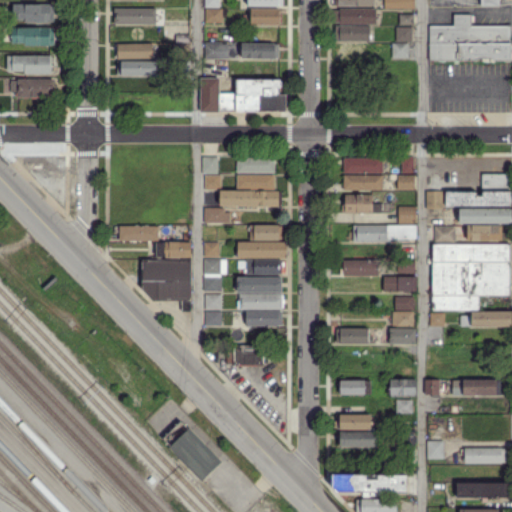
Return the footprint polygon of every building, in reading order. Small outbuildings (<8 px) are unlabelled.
[(414,7),(414,0),(383,0),(384,8),(414,7)] [(25,22),(25,19),(13,19),(13,5),(53,5),(53,22),(25,22)] [(114,24),(114,9),(156,9),(156,16),(158,16),(157,19),(154,19),(154,24),(114,24)] [(221,22),(206,22),(205,9),(221,9),(221,22)] [(339,24),(339,22),(335,22),(335,10),(339,10),(339,9),(375,9),(375,24),(339,24)] [(251,24),(251,10),(278,10),(278,11),(280,11),(281,22),(278,22),(278,24),(251,24)] [(399,25),(399,13),(412,13),(412,25),(399,25)] [(429,60),(429,26),(453,26),(453,14),(473,14),(473,20),(471,20),(470,26),(510,26),(510,46),(511,46),(511,58),(510,58),(510,60),(495,60),(491,58),(479,58),(474,60),(429,60)] [(369,40),(335,40),(335,26),(372,26),(372,30),(368,30),(368,34),(371,34),(371,39),(369,39),(369,40)] [(395,42),(395,27),(411,27),(411,42),(395,42)] [(25,45),(25,43),(12,43),(12,28),(53,28),(54,44),(25,45)] [(371,58),(335,57),(333,57),(333,49),(335,49),(335,43),(372,43),(372,48),(368,48),(368,49),(371,49),(371,58)] [(392,57),(392,43),(407,44),(407,57),(392,57)] [(117,57),(117,44),(151,44),(151,57),(117,57)] [(205,58),(205,44),(219,44),(220,58),(205,58)] [(243,57),(243,44),(278,44),(278,57),(243,57)] [(189,57),(172,57),(172,45),(188,45),(189,57)] [(24,74),(24,71),(12,71),(12,56),(51,56),(52,74),(24,74)] [(120,74),(121,61),(156,61),(156,74),(120,74)] [(188,73),(175,73),(175,61),(188,61),(188,73)] [(217,112),(201,112),(201,79),(219,79),(219,93),(236,93),(236,80),(279,80),(281,82),(281,86),(279,88),(279,94),(285,94),(286,111),(217,111),(217,112)] [(17,97),(17,80),(53,80),(53,97),(17,97)] [(51,168),(27,168),(27,162),(29,162),(29,155),(32,155),(32,158),(52,158),(51,168)] [(414,172),(403,172),(403,156),(414,157),(414,172)] [(217,173),(203,172),(203,157),(218,158),(217,173)] [(274,172),(238,171),(238,158),(275,158),(274,172)] [(345,172),(344,158),(383,158),(384,172),(345,172)] [(511,190),(483,189),(483,174),(511,174),(511,190)] [(221,189),(205,189),(206,175),(221,175),(221,189)] [(274,189),(238,189),(238,175),(274,175),(274,189)] [(345,189),(345,175),(383,175),(383,189),(345,189)] [(398,189),(398,175),(414,175),(414,189),(398,189)] [(221,205),(221,191),(278,191),(278,193),(282,193),(282,204),(278,204),(278,206),(221,205)] [(511,205),(447,205),(448,191),(477,191),(477,196),(483,196),(483,191),(511,191),(511,205)] [(442,208),(428,207),(428,192),(442,192),(442,208)] [(345,212),(345,210),(343,210),(343,198),(345,198),(346,195),(371,195),(371,204),(382,204),(382,212),(345,212)] [(399,222),(399,207),(415,207),(415,223),(399,222)] [(230,221),(206,221),(206,208),(225,208),(225,212),(230,212),(230,221)] [(460,222),(460,209),(511,209),(511,223),(460,222)] [(282,240),(251,240),(251,225),(282,225),(282,240)] [(354,241),(354,225),(416,225),(416,238),(411,238),(411,241),(354,241)] [(468,240),(468,225),(499,225),(499,226),(502,226),(502,239),(499,239),(499,240),(468,240)] [(121,240),(120,226),(158,226),(158,231),(161,231),(161,236),(158,236),(158,240),(121,240)] [(435,227),(454,227),(455,239),(436,240),(435,227)] [(205,256),(206,243),(219,242),(219,255),(205,256)] [(239,257),(239,242),(286,242),(286,257),(239,257)] [(435,308),(435,242),(510,243),(509,294),(481,294),(481,308),(466,308),(435,308)] [(191,257),(157,256),(158,243),(191,243),(191,257)] [(191,311),(182,311),(182,301),(153,300),(143,289),(143,259),(191,259),(191,311)] [(283,276),(248,276),(248,272),(244,272),(244,265),(247,265),(247,259),(283,260),(283,276)] [(205,273),(205,260),(220,260),(220,273),(205,273)] [(344,275),(344,260),(378,260),(378,275),(344,275)] [(397,272),(397,261),(416,261),(415,272),(397,272)] [(205,290),(205,277),(218,277),(218,290),(205,290)] [(239,291),(239,277),(282,277),(282,291),(239,291)] [(417,290),(386,290),(386,278),(417,278),(417,290)] [(240,309),(240,294),(282,294),(282,295),(284,295),(284,307),(282,307),(282,309),(240,309)] [(221,308),(206,308),(206,295),(221,295),(221,308)] [(414,309),(396,309),(396,296),(414,296),(414,309)] [(277,325),(246,325),(246,310),(279,311),(283,312),(283,324),(277,324),(277,325)] [(511,326),(472,326),(472,311),(511,311),(511,326)] [(207,324),(207,312),(221,312),(221,324),(207,324)] [(413,325),(394,325),(394,312),(413,312),(413,325)] [(445,325),(432,324),(432,313),(445,313),(445,325)] [(368,344),(341,344),(341,343),(337,342),(337,329),(341,329),(341,328),(368,328),(368,344)] [(416,343),(390,343),(390,328),(416,328),(416,343)] [(264,364),(234,363),(234,346),(264,346),(264,364)] [(416,395),(391,395),(391,379),(416,379),(416,395)] [(462,395),(462,388),(453,388),(453,379),(501,380),(501,395),(462,395)] [(341,394),(341,380),(365,380),(365,381),(371,381),(371,393),(365,393),(365,394),(341,394)] [(438,396),(432,396),(432,393),(426,393),(426,380),(440,380),(440,393),(438,393),(438,396)] [(413,414),(396,414),(397,400),(413,400),(413,414)] [(335,430),(335,422),(336,422),(336,420),(334,420),(334,416),(340,416),(340,415),(371,416),(371,430),(335,430)] [(202,479),(163,439),(181,421),(220,462),(202,479)] [(405,446),(405,432),(416,432),(416,446),(405,446)] [(377,447),(340,446),(340,433),(377,433),(377,447)] [(428,459),(428,442),(444,442),(444,459),(428,459)] [(464,464),(464,456),(461,456),(462,449),(465,449),(465,448),(502,448),(502,449),(505,449),(505,462),(502,462),(502,464),(464,464)] [(338,493),(333,488),(333,475),(407,475),(407,493),(338,493)] [(487,502),(482,502),(482,497),(458,497),(458,483),(510,483),(511,497),(487,498),(487,502)] [(357,511),(357,500),(361,501),(361,499),(397,499),(397,511),(357,511)]
